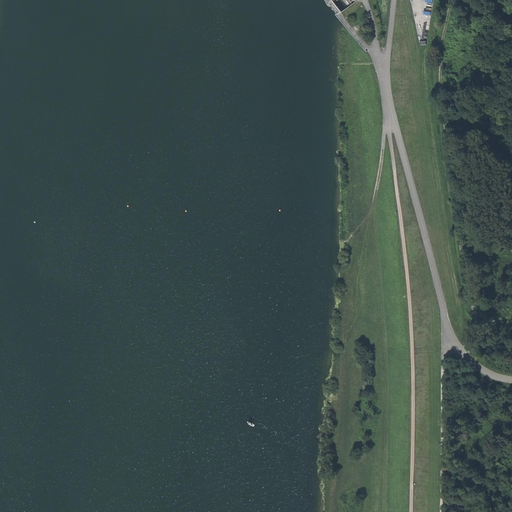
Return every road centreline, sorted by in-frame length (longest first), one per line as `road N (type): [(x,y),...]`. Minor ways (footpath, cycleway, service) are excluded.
road 1 (track): [(344,247),(370,210),(391,118),(410,291),(413,511)]
road 2 (unclassified): [(511,378),(476,365),(449,339),(391,118),(384,74),(393,0)]
road 3 (track): [(461,351),(476,325),(442,108),(454,0)]
road 4 (track): [(441,511),(449,339)]
